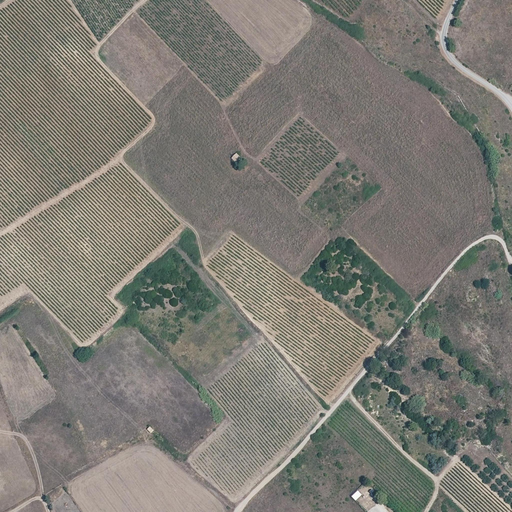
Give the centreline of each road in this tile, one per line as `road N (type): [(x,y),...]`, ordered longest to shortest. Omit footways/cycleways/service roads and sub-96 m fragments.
road 1 (track): [(237,511),(458,257),(491,236),(511,260)]
road 2 (track): [(425,511),(438,492),(436,478),(353,399),(351,387)]
road 3 (unclassified): [(511,104),(447,54),(444,26),(457,0)]
